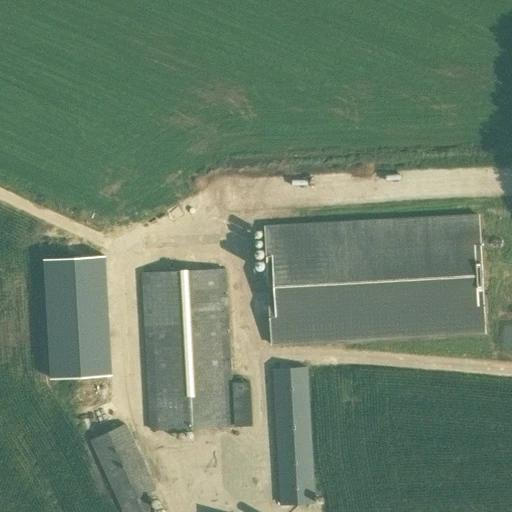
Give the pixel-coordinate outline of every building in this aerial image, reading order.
[(271,346),(485,334),(479,214),(265,225),(271,346)] [(233,383),(226,268),(142,273),(150,430),(252,425),(250,382),(233,383)] [(112,352),(50,355),(51,375),(113,372),(112,352)] [(280,505),(316,503),(308,366),(273,368),(280,505)] [(155,511),(147,494),(156,490),(125,424),(92,440),(125,511),(155,511)] [(253,490),(253,481),(204,481),(204,490),(253,490)]
